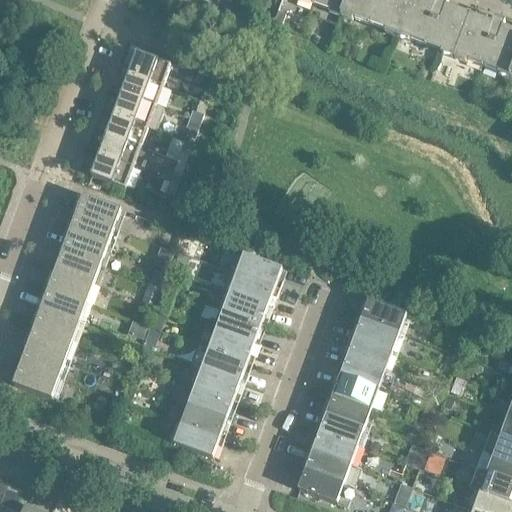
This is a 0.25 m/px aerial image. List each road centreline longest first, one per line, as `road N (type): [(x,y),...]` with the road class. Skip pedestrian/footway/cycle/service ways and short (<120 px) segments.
road 1 (residential): [(250,511),(329,298)]
road 2 (residential): [(210,511),(33,449),(0,464)]
road 3 (unclassified): [(51,168),(118,0)]
road 4 (residential): [(0,303),(43,188)]
